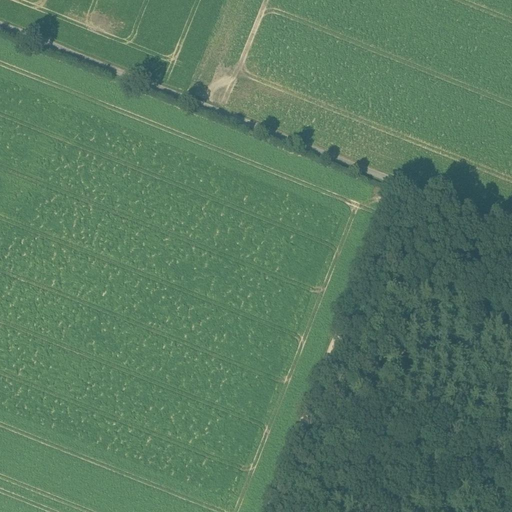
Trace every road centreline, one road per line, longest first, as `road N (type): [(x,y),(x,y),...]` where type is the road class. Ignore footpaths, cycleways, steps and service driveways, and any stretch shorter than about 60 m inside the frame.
road 1 (track): [(511,225),(0,23)]
road 2 (track): [(271,511),(398,179)]
